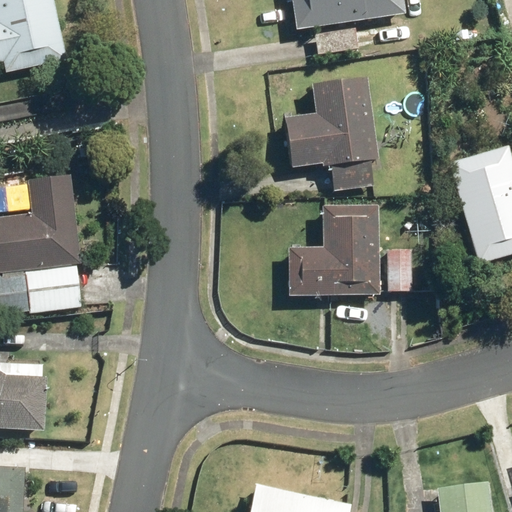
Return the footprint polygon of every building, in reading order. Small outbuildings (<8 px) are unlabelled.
[(0,0),(0,70),(2,80),(67,67),(53,0),(0,0)] [(310,33),(314,58),(393,47),(390,23),(404,21),(400,0),(289,0),(294,36),(310,33)] [(375,193),(367,83),(307,86),(309,121),(283,123),(287,173),(327,170),(329,196),(375,193)] [(511,163),(508,146),(445,162),(473,270),(511,259),(511,163)] [(0,318),(26,316),(26,321),(81,316),(67,181),(0,188),(0,318)] [(377,208),(320,207),(320,251),(284,251),(284,302),(376,303),(377,208)] [(411,251),(385,250),(384,294),(410,295),(411,251)] [(0,366),(0,433),(41,436),(45,368),(0,366)] [(0,472),(0,511),(19,511),(22,474),(0,472)] [(493,511),(491,483),(432,487),(434,511),(493,511)] [(347,511),(348,506),(251,486),(245,511),(347,511)]
